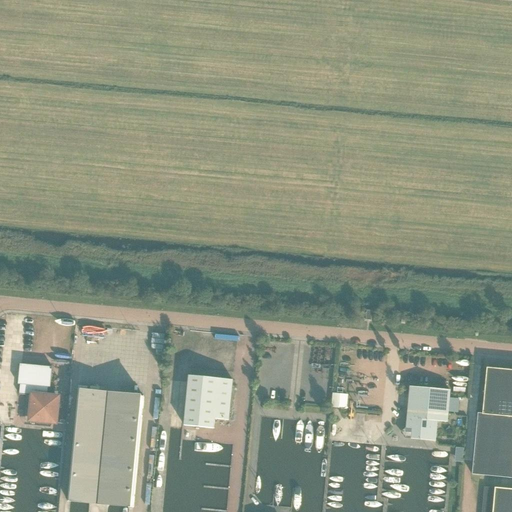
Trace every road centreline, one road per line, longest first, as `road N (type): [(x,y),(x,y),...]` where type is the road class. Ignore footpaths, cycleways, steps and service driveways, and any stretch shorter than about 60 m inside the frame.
road 1 (unclassified): [(511,353),(0,309)]
road 2 (unknown): [(299,333),(258,410),(249,491),(257,511)]
